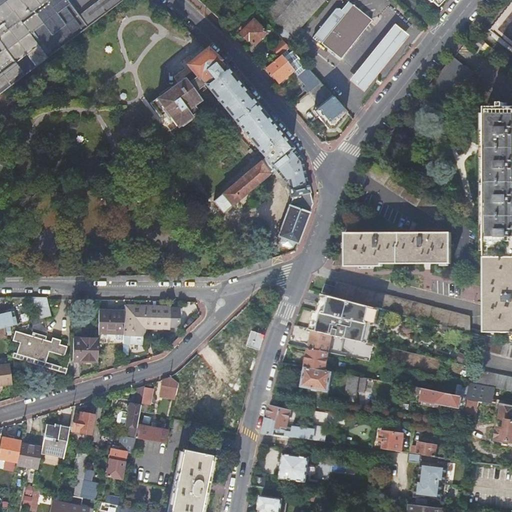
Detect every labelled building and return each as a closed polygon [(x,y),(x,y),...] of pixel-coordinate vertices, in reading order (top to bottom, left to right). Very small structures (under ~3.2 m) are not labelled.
[(0,95),(88,28),(67,0),(0,0),(0,42),(6,51),(5,52),(6,53),(0,57),(0,95)] [(293,35),(324,0),(291,0),(275,19),(293,35)] [(352,5),(345,14),(364,28),(369,22),(370,22),(371,20),(352,5)] [(511,49),(511,7),(491,34),(511,49)] [(364,28),(345,14),(339,9),(335,10),(314,37),(336,54),(335,55),(341,60),(341,59),(340,59),(352,44),(364,28)] [(252,22),(248,18),(240,28),(243,31),(252,22)] [(254,45),(266,32),(254,20),(252,22),(243,31),(240,33),(248,41),(249,40),(252,42),(254,45)] [(396,24),(350,81),(363,91),(409,35),(396,24)] [(188,43),(194,37),(186,29),(181,34),(188,43)] [(289,48),(282,40),(271,50),(278,57),(289,48)] [(295,243),(298,244),(310,213),(310,212),(313,204),(310,194),(311,193),(309,187),(308,182),(307,182),(302,159),(292,148),(292,147),(225,65),(207,49),(188,65),(189,66),(174,79),(173,80),(174,81),(177,85),(150,107),(158,116),(159,115),(163,119),(161,120),(173,134),(199,112),(194,106),(199,102),(200,103),(204,103),(198,96),(206,89),(203,85),(204,84),(264,158),(214,201),(223,213),(273,171),(276,170),(286,182),(289,182),(290,186),(289,186),(291,197),(292,197),(292,199),(291,205),(290,205),(278,236),(281,237),(280,242),(281,246),(290,249),(293,248),(295,243)] [(286,51),(281,55),(294,70),(293,71),(296,76),(303,70),(301,67),(304,64),(292,51),(289,54),(286,51)] [(294,70),(281,55),(266,68),(272,75),(279,83),(293,71),(294,70)] [(459,74),(466,67),(454,58),(446,68),(431,85),(438,90),(454,71),(459,74)] [(320,83),(307,67),(303,70),(296,76),(297,77),(305,87),(303,89),(305,91),(307,94),(309,92),(320,83)] [(475,74),(466,67),(459,74),(454,71),(438,90),(450,99),(465,81),(468,82),(475,74)] [(320,83),(309,92),(320,106),(314,111),(321,120),(328,129),(333,129),(336,125),(346,112),(320,83)] [(488,236),(511,236),(511,107),(487,108),(488,236)] [(433,217),(441,206),(372,161),(369,168),(367,174),(433,217)] [(452,239),(442,233),(431,233),(431,230),(421,229),(421,233),(380,233),(380,229),(370,229),(370,233),(347,232),(347,267),(384,267),(384,264),(453,264),(452,239)] [(511,236),(488,236),(488,257),(511,256),(511,236)] [(511,256),(488,257),(489,316),(489,333),(511,332),(511,256)] [(337,288),(334,297),(363,304),(367,305),(373,307),(471,333),(471,317),(338,283),(337,288)] [(334,297),(337,288),(327,285),(324,294),(334,297)] [(319,312),(314,330),(334,335),(363,342),(364,340),(368,324),(368,323),(363,322),(367,305),(363,304),(328,295),(323,313),(320,312),(319,312)] [(367,305),(363,322),(368,323),(373,307),(367,305)] [(136,306),(124,306),(124,311),(123,333),(123,344),(128,344),(135,345),(143,345),(143,337),(145,337),(145,327),(149,328),(150,306),(136,306)] [(163,307),(150,306),(149,328),(170,328),(170,327),(179,327),(179,317),(180,308),(170,308),(170,307),(163,307)] [(112,311),(99,310),(98,332),(115,333),(118,333),(123,333),(124,311),(112,311)] [(314,330),(319,312),(317,311),(315,319),(314,320),(311,329),(314,330)] [(0,329),(5,328),(11,326),(8,313),(0,315),(0,329)] [(48,333),(45,322),(31,326),(33,333),(46,337),(48,333)] [(310,348),(330,353),(334,335),(314,330),(310,348)] [(16,332),(13,341),(20,343),(17,354),(45,363),(49,352),(64,357),(66,347),(59,345),(60,341),(56,339),(52,338),(51,342),(16,332)] [(98,338),(73,337),(72,362),(77,362),(81,362),(81,360),(98,361),(98,338)] [(511,356),(511,343),(488,337),(484,349),(511,356)] [(327,371),(330,353),(310,348),(307,367),(327,371)] [(12,384),(9,364),(0,365),(0,385),(2,386),(12,384)] [(314,389),(313,399),(329,401),(334,372),(327,371),(307,367),(303,386),(314,389)] [(476,384),(497,388),(511,391),(511,377),(479,370),(476,384)] [(367,394),(370,379),(351,375),(348,392),(359,394),(359,392),(367,394)] [(179,385),(171,378),(163,380),(163,381),(159,397),(176,400),(177,395),(177,393),(179,385)] [(469,397),(468,398),(494,404),(497,388),(476,384),(471,383),(469,397)] [(125,425),(124,436),(135,438),(137,426),(137,425),(141,404),(142,400),(145,388),(145,385),(135,388),(132,403),(130,403),(130,405),(127,406),(126,409),(128,412),(128,413),(120,412),(118,413),(116,421),(118,424),(125,425)] [(460,411),(466,412),(468,398),(469,397),(408,386),(406,396),(421,398),(421,402),(461,409),(460,411)] [(145,388),(142,400),(151,402),(153,389),(145,388)] [(511,405),(504,404),(501,419),(508,421),(506,429),(499,428),(496,446),(511,449),(511,405)] [(264,433),(290,436),(331,442),(332,430),(318,428),(318,431),(294,428),(293,432),(287,431),(283,429),(283,426),(288,428),(288,427),(292,414),(293,414),(293,413),(292,413),(293,411),(272,405),(264,433)] [(93,416),(79,413),(79,416),(76,416),(72,431),(90,434),(93,416)] [(64,457),(70,427),(55,424),(54,426),(46,425),(42,447),(41,452),(45,453),(45,456),(44,459),(58,462),(59,458),(59,456),(64,457)] [(137,426),(135,438),(166,443),(168,432),(137,426)] [(383,431),(381,441),(386,442),(385,450),(403,452),(406,435),(383,431)] [(0,458),(17,462),(21,443),(21,441),(1,437),(0,443),(0,458)] [(17,465),(38,469),(40,455),(41,452),(42,447),(21,443),(17,462),(17,465)] [(423,455),(437,457),(439,446),(420,443),(420,446),(419,454),(423,455)] [(107,476),(121,478),(124,462),(126,452),(111,449),(109,460),(110,460),(107,476)] [(183,449),(170,511),(200,511),(212,456),(183,449)] [(68,495),(80,498),(82,483),(88,455),(78,453),(73,478),(77,479),(74,494),(65,492),(64,494),(68,495)] [(284,453),(280,478),(292,480),(291,483),(299,484),(300,481),(307,482),(308,474),(313,475),(316,473),(317,468),(314,466),(309,465),(310,457),(284,453)] [(412,453),(410,453),(409,462),(422,464),(422,462),(423,455),(419,454),(412,453)] [(449,466),(422,462),(422,464),(420,480),(417,479),(415,497),(417,497),(430,499),(441,500),(444,483),(446,484),(449,466)] [(253,485),(266,487),(267,479),(255,477),(253,485)] [(83,498),(95,501),(97,486),(82,483),(80,498),(83,498)] [(34,488),(30,511),(31,511),(35,511),(39,494),(43,495),(44,490),(34,488)] [(321,493),(309,492),(308,500),(320,502),(321,493)] [(333,504),(334,495),(321,493),(320,502),(333,504)] [(88,511),(89,509),(82,507),(83,498),(80,498),(68,495),(66,504),(56,502),(54,511),(88,511)] [(112,496),(110,504),(122,506),(123,499),(112,496)] [(282,511),(283,510),(287,510),(289,502),(284,501),(284,499),(262,496),(259,511),(282,511)] [(416,505),(429,507),(430,499),(417,497),(416,505)] [(109,504),(95,501),(94,510),(93,511),(108,511),(109,509),(109,504)]
